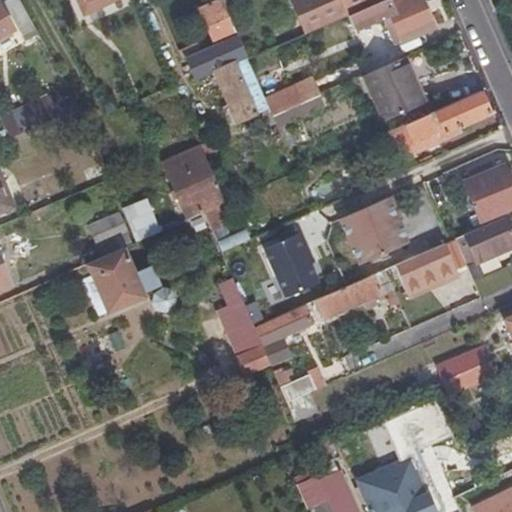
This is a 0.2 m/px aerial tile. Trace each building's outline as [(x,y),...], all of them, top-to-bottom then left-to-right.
[(33,26),(18,0),(14,0),(7,4),(25,37),(36,32),(33,26)] [(382,0),(295,0),(290,3),(304,34),(345,16),(367,7),(382,0)] [(382,0),(367,7),(345,16),(352,30),(380,17),(392,44),(430,28),(430,25),(418,0),(395,0),(385,5),(383,0),(382,0)] [(235,34),(221,1),(197,11),(212,45),(235,34)] [(0,37),(11,32),(0,10),(0,37)] [(263,100),(235,34),(212,45),(185,57),(194,79),(212,73),(234,124),(268,110),(263,100)] [(400,60),(360,78),(379,121),(419,103),(400,60)] [(268,110),(270,117),(315,97),(319,96),(312,78),(263,100),(268,110)] [(478,91),(404,124),(389,131),(400,155),(415,148),(417,152),(461,131),(459,126),(488,113),(478,91)] [(0,124),(9,141),(58,121),(48,96),(0,117),(0,124)] [(315,97),(270,117),(276,128),(284,125),(319,107),(315,97)] [(276,128),(284,147),(291,143),(284,125),(276,128)] [(225,203),(200,147),(162,165),(188,220),(203,213),(225,203)] [(401,159),(417,152),(415,148),(400,155),(401,159)] [(490,162),(478,167),(481,174),(493,169),(490,162)] [(511,190),(501,165),(493,169),(481,174),(478,167),(468,171),(471,179),(464,181),(480,220),(511,206),(511,190)] [(0,212),(28,201),(22,183),(5,191),(0,178),(0,212)] [(395,220),(385,197),(381,199),(390,221),(395,220)] [(390,221),(381,199),(337,219),(355,265),(405,243),(395,220),(390,221)] [(441,225),(447,240),(460,235),(476,228),(464,201),(448,208),(454,221),(441,225)] [(91,229),(103,257),(128,246),(134,244),(128,233),(126,234),(119,217),(91,229)] [(471,261),(472,260),(511,243),(511,240),(503,218),(461,235),(471,261)] [(220,251),(245,241),(241,231),(216,241),(220,251)] [(261,249),(282,297),(315,283),(306,264),(301,252),(305,250),(297,233),(261,249)] [(453,270),(441,243),(391,265),(405,297),(428,286),(426,282),(453,270)] [(103,257),(86,265),(106,312),(143,296),(128,261),(133,259),(128,246),(103,257)] [(310,262),(305,250),(301,252),(306,264),(310,262)] [(472,281),(480,277),(472,260),(471,261),(464,264),(472,281)] [(480,277),(472,281),(479,298),(511,284),(511,283),(505,267),(480,277)] [(371,296),(383,291),(388,289),(381,270),(312,300),(311,301),(318,317),(323,327),(337,319),(334,312),(358,302),(363,309),(375,303),(371,296)] [(453,270),(426,282),(428,286),(455,274),(453,270)] [(228,307),(240,301),(231,280),(218,284),(228,307)] [(174,286),(168,289),(162,288),(155,291),(153,302),(157,309),(164,310),(172,307),(174,297),(179,295),(174,286)] [(388,289),(383,291),(392,313),(399,310),(388,289)] [(260,346),(252,327),(240,301),(228,307),(214,312),(234,357),(260,346)] [(313,319),(318,317),(311,301),(305,303),(313,319)] [(252,327),(260,346),(268,365),(287,357),(283,350),(277,337),(309,324),(300,305),(252,327)] [(116,354),(127,348),(120,331),(108,336),(116,354)] [(260,346),(234,357),(243,376),(268,365),(260,346)] [(441,382),(456,375),(487,362),(489,361),(484,349),(435,368),(441,382)] [(487,362),(456,375),(461,389),(493,374),(487,362)] [(285,403),(313,391),(307,378),(279,389),(285,403)] [(380,426),(367,430),(373,448),(386,444),(380,426)] [(386,470),(404,511),(438,511),(439,511),(430,494),(418,499),(402,463),(386,470)] [(404,511),(386,470),(356,482),(368,511),(404,511)] [(325,495),(328,500),(332,511),(350,511),(340,489),(325,495)] [(511,511),(511,492),(477,507),(478,511),(511,511)]
